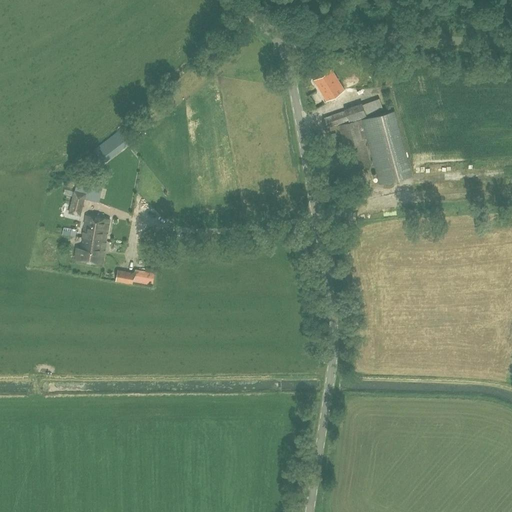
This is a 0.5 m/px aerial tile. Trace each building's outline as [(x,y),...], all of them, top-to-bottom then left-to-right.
[(313,80),(326,101),(344,90),(332,69),(313,80)] [(414,173),(389,112),(363,122),(388,184),(414,173)] [(363,149),(357,129),(349,131),(355,151),(363,149)] [(68,213),(80,216),(86,193),(74,190),(68,213)] [(86,214),(82,237),(106,241),(110,219),(86,214)] [(373,223),(385,221),(384,215),(372,217),(373,223)] [(102,263),(106,241),(82,237),(80,247),(77,247),(75,259),(102,263)] [(116,280),(132,283),(134,273),(117,270),(116,280)] [(150,273),(138,273),(138,284),(157,285),(158,278),(149,277),(150,273)]
